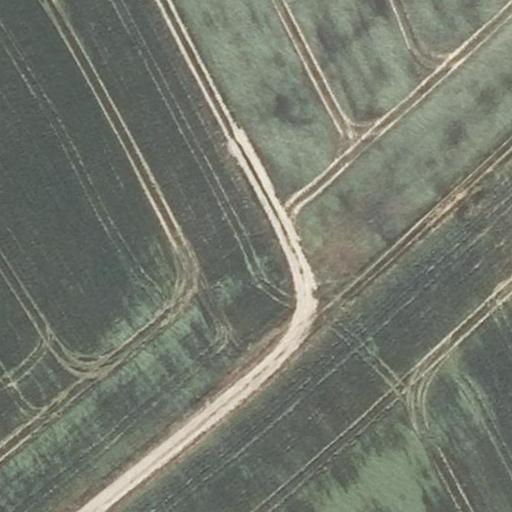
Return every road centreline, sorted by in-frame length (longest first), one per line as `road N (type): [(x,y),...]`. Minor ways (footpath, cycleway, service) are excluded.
road 1 (track): [(77,511),(285,338),(302,305),(297,274),(158,0)]
road 2 (track): [(302,305),(337,296),(511,133)]
